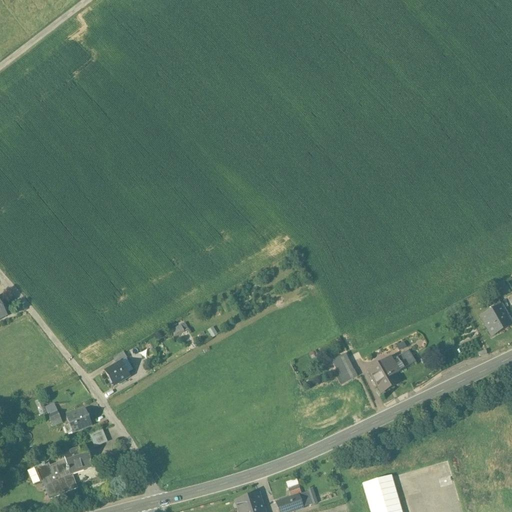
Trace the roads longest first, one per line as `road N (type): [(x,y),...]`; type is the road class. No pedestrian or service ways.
road 1 (secondary): [(157,500),(309,454),(511,356)]
road 2 (residential): [(157,500),(104,400),(0,270)]
